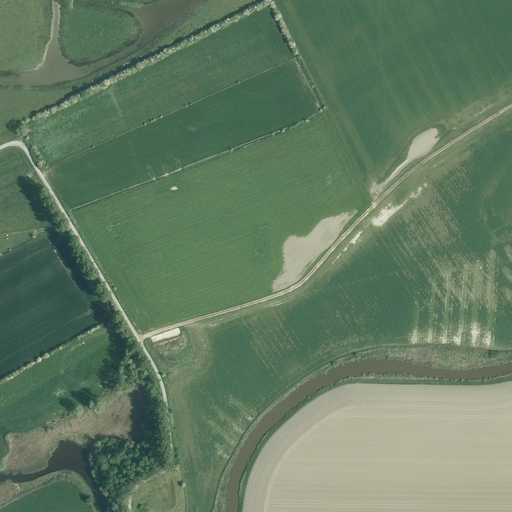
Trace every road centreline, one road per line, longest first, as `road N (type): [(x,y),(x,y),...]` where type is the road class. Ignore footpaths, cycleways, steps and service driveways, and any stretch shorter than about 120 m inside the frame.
road 1 (track): [(137,338),(287,290),(397,181),(511,106)]
road 2 (unclassified): [(0,147),(15,143),(28,152),(161,382),(171,464),(135,488),(130,511)]
